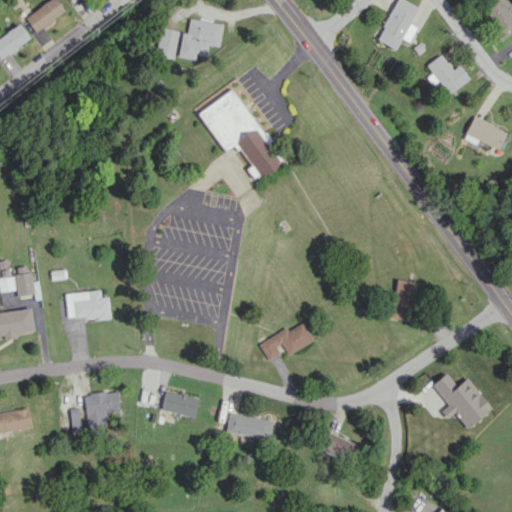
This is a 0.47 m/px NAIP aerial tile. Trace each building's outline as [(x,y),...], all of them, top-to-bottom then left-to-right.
[(63,9),(55,0),(45,0),(24,18),(35,32),(63,9)] [(408,23),(416,6),(403,0),(394,0),(375,39),(394,48),(399,38),(407,41),(415,26),(408,23)] [(511,31),(511,21),(505,10),(511,5),(508,0),(491,0),(481,6),(501,39),(511,31)] [(222,23),(188,17),(186,31),(159,27),(155,54),(174,57),(174,56),(195,59),(196,52),(205,54),(207,44),(218,46),(222,23)] [(0,58),(29,38),(18,22),(0,35),(0,58)] [(467,78),(457,64),(451,69),(439,54),(425,65),(430,72),(425,76),(431,84),(437,80),(447,93),(467,78)] [(196,112),(223,151),(235,142),(258,177),(278,164),(262,140),(264,138),(230,88),(196,112)] [(475,144),(477,140),(496,149),(504,131),(472,115),(461,138),(475,144)] [(13,267),(16,296),(31,294),(28,265),(13,267)] [(0,290),(13,289),(12,276),(0,276),(0,290)] [(388,317),(410,320),(416,282),(395,278),(388,317)] [(63,293),(66,320),(109,315),(107,296),(99,297),(99,289),(63,293)] [(0,335),(4,335),(4,339),(15,337),(14,333),(33,330),(30,307),(0,311),(0,335)] [(257,343),(267,359),(278,352),(275,346),(280,343),(287,354),(311,339),(300,322),(287,330),(284,327),(257,343)] [(430,384),(449,408),(465,428),(489,408),(465,377),(455,385),(444,372),(430,384)] [(197,397),(164,389),(159,408),(192,417),(197,397)] [(116,391),(83,393),(85,428),(105,427),(104,411),(117,411),(116,391)] [(80,432),(76,407),(67,408),(71,433),(80,432)] [(0,431),(31,427),(27,408),(0,411),(0,431)] [(270,419),(227,412),(224,432),(267,439),(270,419)] [(315,447),(350,464),(359,446),(324,429),(315,447)]
